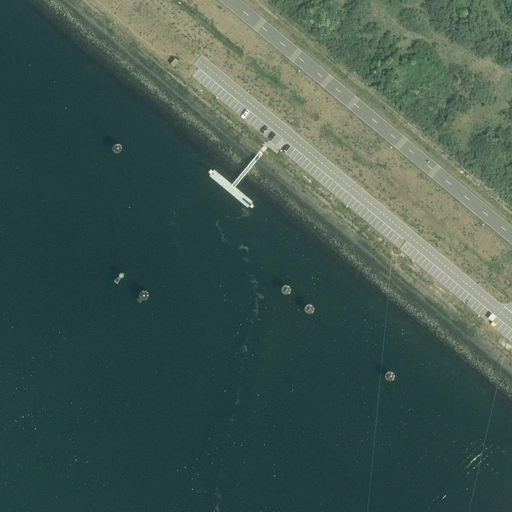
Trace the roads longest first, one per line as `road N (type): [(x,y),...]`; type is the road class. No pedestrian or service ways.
road 1 (unknown): [(503,311),(197,53)]
road 2 (tertiary): [(511,235),(229,0)]
